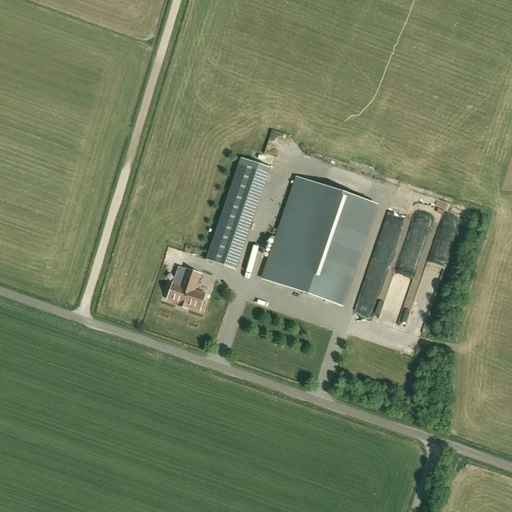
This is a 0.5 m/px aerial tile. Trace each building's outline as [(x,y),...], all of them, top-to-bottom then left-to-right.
[(240,159),(206,260),(235,270),(269,169),(240,159)] [(376,205),(298,178),(263,280),(341,306),(376,205)] [(424,195),(435,194),(434,183),(423,184),(424,195)] [(412,217),(413,211),(394,208),(393,213),(412,217)] [(416,224),(430,229),(432,221),(418,217),(416,224)] [(458,232),(460,223),(445,219),(443,228),(458,232)] [(435,256),(445,260),(449,250),(439,246),(435,256)] [(173,274),(180,276),(188,254),(171,248),(164,265),(174,269),(173,274)] [(441,272),(425,267),(406,331),(422,335),(441,272)] [(202,301),(204,295),(194,291),(200,275),(186,270),(180,286),(173,284),(171,290),(168,289),(166,297),(168,298),(167,300),(179,304),(178,307),(187,310),(188,307),(199,311),(200,309),(202,309),(205,302),(202,301)] [(376,280),(376,281),(367,278),(361,294),(376,299),(382,282),(376,280)] [(397,327),(410,287),(392,281),(379,321),(397,327)]
